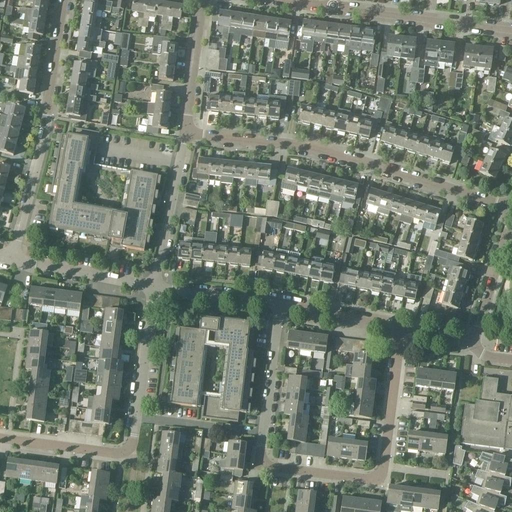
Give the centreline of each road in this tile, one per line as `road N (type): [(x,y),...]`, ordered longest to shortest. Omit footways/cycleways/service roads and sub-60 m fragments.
road 1 (residential): [(511,208),(289,143),(186,131)]
road 2 (residential): [(263,433),(262,458),(271,469),(383,478),(400,330)]
road 3 (residential): [(13,260),(64,0)]
road 4 (residential): [(331,7),(511,29)]
road 5 (residential): [(0,438),(115,452),(131,444),(134,416)]
road 6 (residential): [(152,287),(186,131)]
road 7 (residential): [(152,287),(13,260)]
road 8 (residential): [(471,344),(511,214)]
road 9 (residential): [(186,131),(204,0)]
road 10 (residential): [(134,416),(152,287)]
road 11 (residential): [(263,433),(134,416)]
road 12 (residential): [(263,433),(279,304)]
road 13 (residential): [(279,304),(152,287)]
road 14 (residential): [(400,330),(279,304)]
